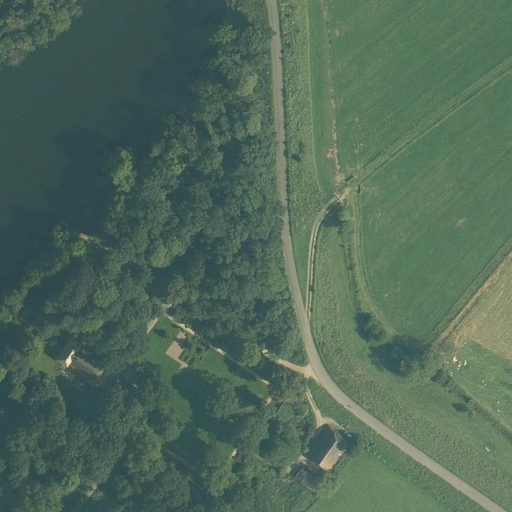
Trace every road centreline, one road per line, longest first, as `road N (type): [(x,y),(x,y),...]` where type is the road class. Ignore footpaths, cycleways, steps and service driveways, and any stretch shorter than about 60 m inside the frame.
road 1 (unclassified): [(318,372),(289,261),(270,0)]
road 2 (unclassified): [(127,375),(129,351),(174,295),(281,361),(318,372)]
road 3 (unclassified): [(501,511),(359,412),(318,372)]
